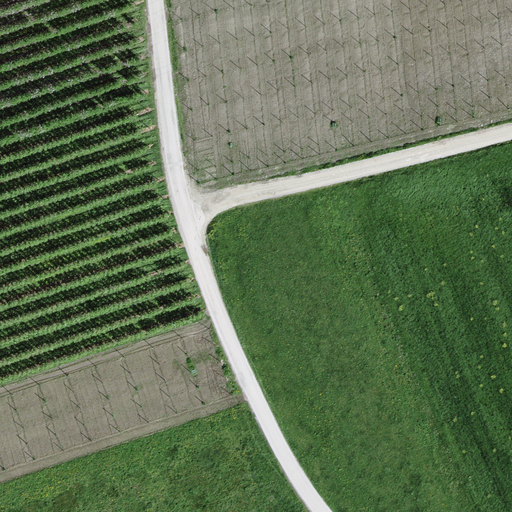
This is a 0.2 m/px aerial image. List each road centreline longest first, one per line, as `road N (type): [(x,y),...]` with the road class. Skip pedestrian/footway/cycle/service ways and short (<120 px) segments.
road 1 (unclassified): [(511,137),(187,222)]
road 2 (unclassified): [(318,511),(289,472),(228,347),(187,222)]
road 3 (unclassified): [(187,222),(155,0)]
